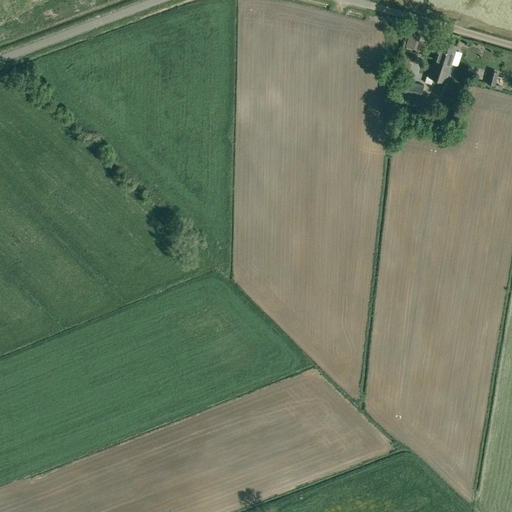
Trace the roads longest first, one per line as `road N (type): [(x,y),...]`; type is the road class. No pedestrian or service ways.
road 1 (unclassified): [(0,59),(160,0)]
road 2 (unclassified): [(350,0),(511,45)]
